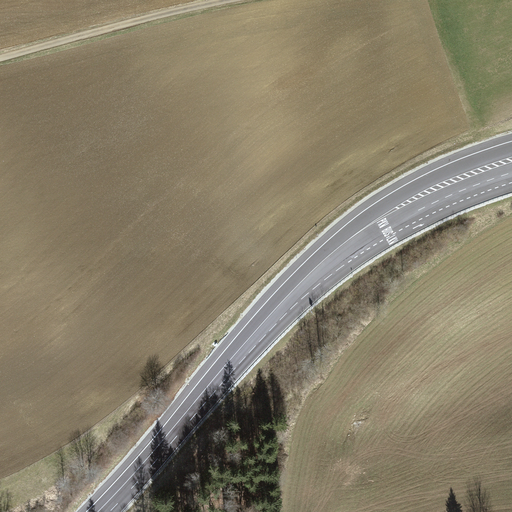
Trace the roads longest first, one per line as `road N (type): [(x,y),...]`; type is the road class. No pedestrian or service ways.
road 1 (primary): [(375,228),(279,315),(104,511)]
road 2 (track): [(223,0),(0,58)]
road 3 (primary): [(511,150),(437,184),(375,228)]
road 4 (primary): [(375,228),(511,173)]
